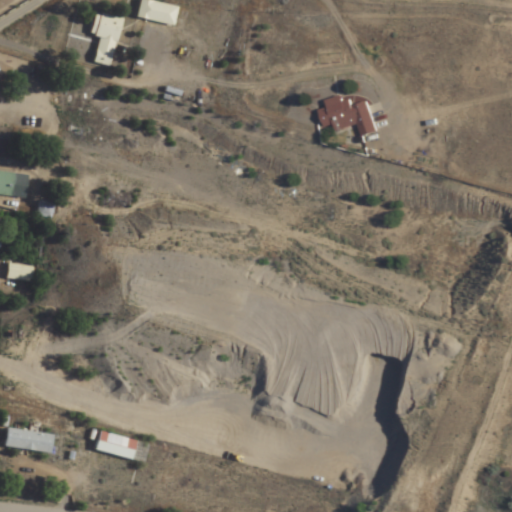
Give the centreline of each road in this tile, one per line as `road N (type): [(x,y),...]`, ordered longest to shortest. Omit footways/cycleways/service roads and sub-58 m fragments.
road 1 (residential): [(0,483),(511,497)]
road 2 (residential): [(0,261),(172,260)]
